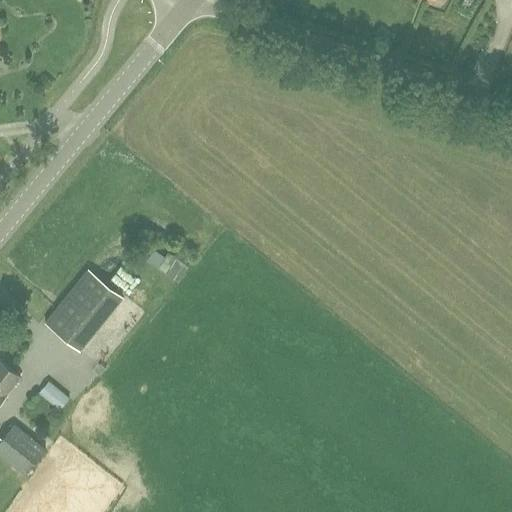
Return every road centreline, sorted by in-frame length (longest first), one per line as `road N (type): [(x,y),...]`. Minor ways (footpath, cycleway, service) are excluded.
road 1 (unclassified): [(511,105),(186,4)]
road 2 (tertiary): [(0,239),(186,4)]
